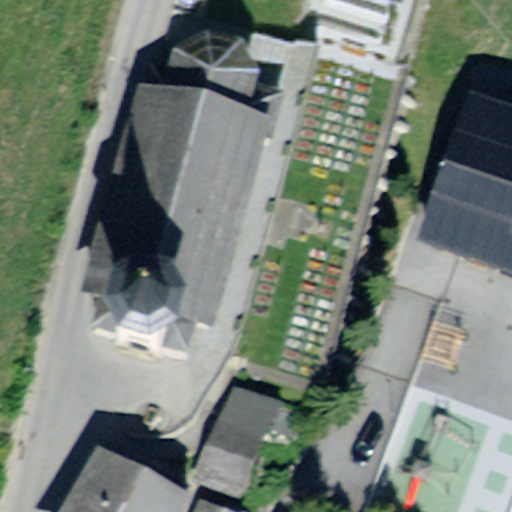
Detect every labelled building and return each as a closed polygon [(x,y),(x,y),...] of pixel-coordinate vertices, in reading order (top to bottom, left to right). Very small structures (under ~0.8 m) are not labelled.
[(173,64),(160,106),(245,131),(259,85),(242,55),(207,46),(173,64)] [(286,106),(259,85),(245,131),(272,139),(269,151),(275,152),(286,106)] [(160,106),(149,103),(89,308),(118,316),(140,304),(173,312),(190,342),(212,346),(269,151),(272,139),(245,131),(160,106)] [(511,120),(485,111),(435,250),(511,277),(511,120)] [(140,304),(118,316),(105,348),(118,378),(151,390),(179,373),(190,342),(173,312),(140,304)] [(282,405),(232,387),(195,486),(246,504),(282,405)] [(180,511),(94,463),(66,511),(180,511)]
